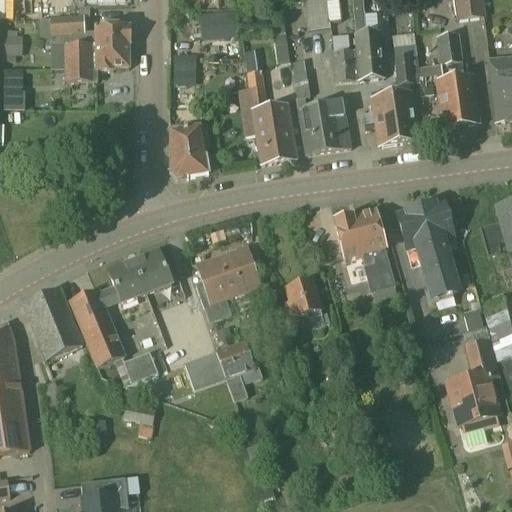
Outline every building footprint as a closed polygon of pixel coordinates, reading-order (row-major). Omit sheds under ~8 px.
[(0,0),(0,6),(71,10),(74,10),(73,19),(80,19),(80,10),(91,11),(91,0),(0,0)] [(302,0),(307,34),(330,31),(325,0),(302,0)] [(460,24),(485,21),(482,0),(453,0),(456,18),(459,18),(460,24)] [(237,39),(236,16),(199,17),(200,40),(237,39)] [(354,40),(356,55),(357,77),(359,77),(360,84),(385,82),(381,37),(366,39),(364,16),(352,17),(353,31),(355,31),(356,40),(354,40)] [(80,20),(80,19),(73,19),(73,21),(51,21),(51,23),(38,24),(39,45),(51,45),(51,49),(65,49),(65,88),(98,87),(98,77),(114,76),(114,73),(128,73),(128,51),(131,51),(131,30),(96,31),(96,35),(84,35),(84,20),(80,20)] [(435,42),(439,69),(419,72),(421,83),(437,81),(444,133),(479,129),(473,80),(464,81),(459,39),(435,42)] [(22,40),(3,40),(3,60),(4,60),(3,65),(15,65),(15,60),(22,60),(22,40)] [(357,77),(356,55),(347,56),(346,45),(333,46),(337,87),(356,85),(355,78),(357,77)] [(393,52),(395,62),(394,62),(397,90),(415,88),(420,87),(416,49),(393,52)] [(511,60),(489,63),(496,128),(511,125),(511,60)] [(197,88),(196,64),(172,65),(173,88),(197,88)] [(293,67),(300,103),(297,104),(306,159),(351,152),(343,107),(309,112),(307,102),(310,101),(304,65),(293,67)] [(3,76),(8,108),(25,106),(23,87),(39,85),(37,72),(3,76)] [(289,109),(267,112),(262,77),(236,81),(245,142),(256,140),(261,169),(297,164),(289,109)] [(396,149),(418,145),(411,97),(396,99),(395,93),(391,94),(396,128),(393,129),(396,149)] [(396,128),(391,94),(387,95),(388,101),(372,103),(379,151),(396,149),(393,129),(396,128)] [(194,181),(211,178),(207,159),(210,158),(205,131),(185,134),(185,129),(173,131),(172,183),(194,181)] [(444,206),(421,213),(430,247),(443,243),(453,240),(444,206)] [(511,209),(497,214),(501,227),(481,233),(489,262),(502,258),(499,248),(506,246),(511,266),(511,209)] [(421,213),(398,219),(407,253),(418,250),(430,247),(421,213)] [(375,216),(335,227),(345,265),(363,260),(385,254),(386,254),(375,216)] [(443,243),(430,247),(438,273),(448,270),(451,269),(443,243)] [(430,247),(418,250),(425,277),(438,273),(430,247)] [(248,251),(197,269),(197,271),(198,271),(203,286),(211,309),(226,304),(261,291),(248,253),(249,253),(248,251)] [(385,254),(363,260),(372,296),(395,290),(385,254)] [(159,255),(134,265),(147,298),(157,294),(157,293),(172,287),(159,255)] [(134,265),(109,275),(116,292),(120,305),(121,307),(137,301),(137,302),(147,298),(134,265)] [(438,273),(425,277),(432,302),(455,295),(448,270),(438,273)] [(313,285),(286,293),(291,307),(286,308),(291,325),(308,319),(313,334),(325,330),(322,319),(320,315),(322,315),(313,285)] [(211,309),(203,286),(197,288),(205,311),(211,309)] [(116,292),(101,298),(105,310),(120,305),(116,292)] [(60,294),(24,308),(47,364),(83,349),(60,294)] [(100,295),(70,306),(98,372),(122,363),(125,361),(112,329),(105,310),(101,298),(100,295)] [(396,297),(389,299),(392,310),(399,307),(396,297)] [(211,309),(205,311),(211,326),(231,319),(226,304),(211,309)] [(511,330),(505,304),(487,309),(496,344),(497,343),(503,364),(504,364),(511,391),(511,390),(511,330)] [(464,316),(469,334),(484,330),(479,312),(464,316)] [(330,328),(327,317),(322,319),(325,330),(330,328)] [(8,327),(0,330),(0,460),(30,456),(30,454),(14,348),(10,334),(8,327)] [(491,345),(467,352),(475,381),(487,378),(489,383),(500,380),(491,345)] [(244,348),(218,357),(227,382),(254,373),(244,348)] [(122,363),(98,372),(102,381),(126,390),(158,378),(150,357),(124,367),(122,363)] [(218,357),(185,368),(195,394),(227,383),(227,382),(218,357)] [(227,382),(227,383),(235,406),(248,401),(243,388),(263,381),(259,371),(254,373),(227,382)] [(475,381),(462,385),(463,389),(459,395),(451,397),(460,431),(477,426),(479,434),(497,429),(495,421),(499,420),(489,383),(487,378),(475,381)] [(157,408),(128,403),(124,421),(153,427),(157,408)] [(363,426),(355,429),(358,436),(355,437),(358,447),(368,444),(363,426)] [(248,427),(235,431),(242,449),(254,445),(248,427)] [(268,486),(262,488),(252,461),(247,463),(262,507),(274,503),(268,486)] [(125,482),(82,487),(84,503),(115,499),(116,511),(123,511),(129,511),(125,482)] [(0,502),(10,501),(9,485),(0,485),(0,502)] [(116,511),(115,499),(84,503),(84,511),(116,511)]
